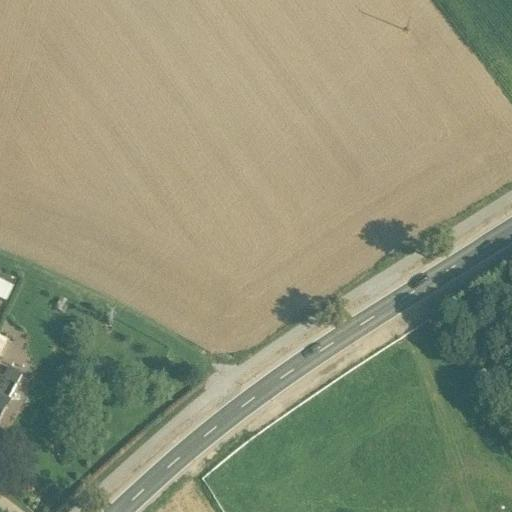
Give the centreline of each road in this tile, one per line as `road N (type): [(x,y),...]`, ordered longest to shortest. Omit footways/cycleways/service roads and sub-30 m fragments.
road 1 (secondary): [(120,511),(241,406),(511,235)]
road 2 (track): [(0,262),(111,302),(192,358),(241,406)]
